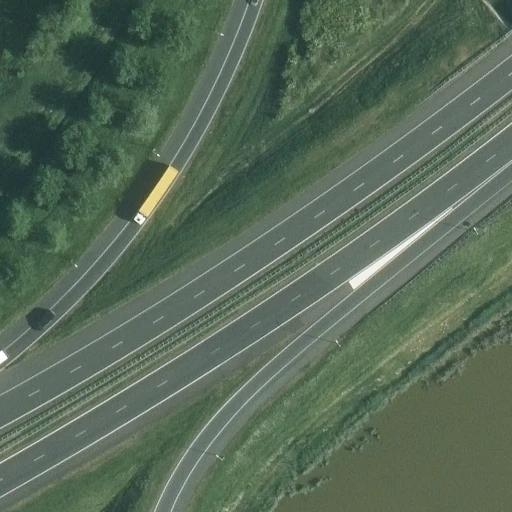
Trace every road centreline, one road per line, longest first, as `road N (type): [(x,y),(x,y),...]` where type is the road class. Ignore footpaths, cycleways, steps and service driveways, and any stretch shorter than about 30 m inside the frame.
road 1 (motorway): [(0,483),(337,271),(511,141)]
road 2 (motorway): [(511,72),(307,226),(0,409)]
road 3 (motorway): [(163,511),(180,474),(256,384),(511,147)]
road 4 (motorway): [(257,0),(201,131),(145,216),(85,291),(0,362)]
